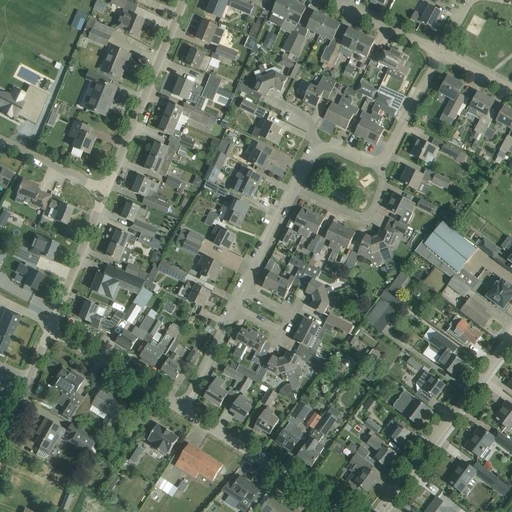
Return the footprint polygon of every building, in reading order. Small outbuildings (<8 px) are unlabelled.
[(112,0),(113,0),(111,4),(124,10),(128,1),(125,0),(112,0)] [(227,0),(213,0),(208,13),(221,19),(226,6),(228,7),(231,1),(227,0)] [(231,0),(231,1),(228,7),(250,16),(254,7),(237,0),(231,0)] [(269,22),(280,28),(292,2),(288,0),(288,1),(285,0),(278,0),(273,13),(274,13),(269,22)] [(298,25),(306,9),(305,9),(298,6),(299,5),(292,2),(280,28),(282,29),(284,24),(289,26),(291,22),(298,25)] [(423,17),(415,13),(412,19),(421,24),(422,22),(434,29),(443,13),(429,6),(423,17)] [(124,12),(117,28),(129,33),(138,37),(145,20),(135,16),(134,16),(124,12)] [(307,29),(319,35),(326,18),(322,17),(315,14),(315,13),(307,29)] [(319,35),(332,41),(340,25),(339,26),(332,22),(333,22),(326,18),(319,35)] [(90,19),(82,36),(88,38),(88,39),(107,46),(111,36),(94,30),(97,21),(90,19)] [(210,44),(219,47),(220,44),(225,31),(204,22),(197,38),(210,44)] [(353,51),(361,35),(357,33),(356,34),(349,30),(350,30),(349,29),(338,52),(337,53),(340,54),(350,58),(353,51)] [(284,50),(290,53),(298,35),(293,32),(284,50)] [(305,38),(298,35),(290,53),(287,59),(291,61),(294,55),(297,56),(305,38)] [(367,38),(361,35),(353,51),(367,58),(375,41),(374,41),(374,42),(367,39),(367,38)] [(253,50),(256,43),(257,40),(256,39),(249,36),(245,47),(253,50)] [(235,62),(239,53),(220,44),(219,47),(216,54),(220,55),(232,60),(232,61),(235,62)] [(327,62),(333,50),(329,48),(327,47),(321,59),(327,62)] [(112,48),(102,72),(115,77),(115,76),(121,79),(130,55),(112,48)] [(374,59),(390,67),(397,52),(391,49),(388,53),(384,51),(382,55),(377,53),(374,59)] [(192,50),(186,65),(206,73),(212,59),(192,50)] [(333,50),(327,62),(328,62),(334,65),(335,66),(340,54),(337,53),(338,52),(333,50)] [(397,52),(390,67),(406,74),(409,68),(404,66),(406,62),(401,60),(404,55),(397,52)] [(232,61),(232,60),(220,55),(218,60),(230,65),(232,61)] [(282,57),(280,60),(293,66),(291,69),(287,77),(293,80),(296,74),(300,68),(301,65),(294,62),(291,61),(287,59),(282,57)] [(348,64),(345,71),(353,74),(355,68),(348,64)] [(272,90),(262,65),(259,66),(263,79),(259,81),(254,91),(267,97),(269,91),(272,90)] [(287,80),(279,76),(282,71),(275,68),(265,71),(263,65),(262,65),(272,90),(275,89),(281,92),(287,80)] [(86,109),(105,117),(116,89),(109,86),(101,83),(104,78),(89,71),(85,80),(92,82),(96,84),(86,109)] [(207,83),(219,88),(223,90),(227,81),(211,75),(207,83)] [(308,93),(303,102),(316,108),(322,97),(328,100),(333,90),(336,83),(324,77),(318,90),(311,86),(308,93)] [(454,120),(467,96),(466,96),(466,97),(459,93),(463,85),(448,77),(440,93),(451,99),(443,115),(454,120)] [(196,104),(203,88),(181,79),(174,95),(196,104)] [(213,102),(219,88),(207,83),(202,97),(213,102)] [(239,83),(237,90),(248,95),(251,89),(239,83)] [(366,100),(374,104),(378,94),(366,89),(367,86),(361,83),(357,91),(362,94),(362,95),(368,98),(366,100)] [(347,87),(344,94),(349,97),(349,95),(352,89),(347,87)] [(0,108),(5,112),(5,111),(8,112),(7,114),(6,115),(10,117),(11,116),(10,116),(10,114),(16,117),(17,115),(23,118),(27,109),(40,115),(48,95),(37,89),(31,101),(24,98),(25,96),(22,94),(23,94),(21,93),(21,94),(17,92),(18,91),(16,91),(14,90),(13,92),(11,96),(9,99),(0,95),(0,94),(0,108)] [(478,117),(483,119),(483,118),(485,119),(487,116),(494,102),(478,93),(468,113),(477,118),(478,117)] [(389,107),(392,100),(398,103),(400,99),(393,96),(392,100),(389,99),(378,94),(374,104),(375,104),(381,107),(385,109),(386,106),(389,107)] [(332,103),(324,119),(335,125),(348,100),(342,97),(338,106),(332,103)] [(244,100),(240,108),(254,115),(258,107),(244,100)] [(348,100),(335,125),(346,130),(354,114),(356,116),(359,110),(351,106),(353,102),(348,100)] [(170,104),(164,119),(178,125),(181,117),(188,120),(189,118),(208,126),(213,115),(184,103),(182,109),(170,104)] [(378,114),(380,111),(381,107),(375,104),(372,111),(374,112),(372,116),(364,112),(361,118),(362,119),(354,134),(365,140),(378,114)] [(511,111),(505,107),(496,124),(501,127),(503,124),(511,128),(511,111)] [(52,113),(49,118),(55,121),(57,115),(52,113)] [(378,115),(365,140),(376,145),(385,129),(378,126),(383,117),(378,115)] [(475,128),(472,127),(468,135),(474,138),(475,138),(480,140),(492,119),(487,116),(485,119),(483,118),(483,119),(481,121),(479,120),(475,128)] [(182,135),(175,132),(178,125),(164,119),(159,131),(180,139),(182,135)] [(282,128),(267,121),(262,131),(257,128),(253,136),(259,139),(260,137),(278,146),(281,139),(277,137),(282,128)] [(70,137),(77,140),(71,154),(80,158),(82,151),(90,154),(96,139),(88,135),(91,128),(76,122),(70,137)] [(484,135),(484,136),(491,140),(495,132),(488,128),(484,135)] [(509,152),(509,151),(511,146),(511,137),(508,136),(497,157),(504,160),(509,152)] [(197,152),(200,145),(183,138),(180,146),(181,147),(182,146),(192,150),(197,152)] [(223,140),(217,152),(221,154),(225,155),(227,156),(233,144),(223,140)] [(419,140),(411,155),(426,162),(430,155),(435,157),(439,149),(419,140)] [(252,156),(249,163),(266,171),(269,163),(268,162),(270,157),(260,152),(263,146),(265,147),(253,141),(246,154),(252,156)] [(171,164),(176,151),(168,148),(156,142),(151,156),(171,164)] [(467,155),(445,145),(442,152),(458,160),(464,162),(467,155)] [(191,160),(194,152),(181,147),(178,155),(191,160)] [(217,152),(210,166),(220,170),(227,156),(225,155),(221,154),(217,152)] [(171,164),(151,156),(145,169),(158,175),(159,174),(166,177),(171,164)] [(238,173),(236,178),(258,189),(263,178),(254,173),(247,170),(248,167),(242,164),(238,173)] [(0,186),(5,189),(13,175),(3,170),(3,168),(0,166),(0,186)] [(210,166),(204,180),(214,185),(220,170),(210,166)] [(405,173),(401,183),(417,191),(420,183),(426,186),(430,180),(423,177),(424,176),(407,168),(407,169),(408,170),(407,173),(405,173)] [(433,182),(447,189),(451,181),(437,174),(433,182)] [(139,177),(133,192),(146,197),(150,199),(151,197),(153,191),(156,192),(159,186),(152,183),(152,182),(139,177)] [(166,184),(184,191),(186,185),(169,177),(166,184)] [(236,178),(229,192),(242,198),(243,195),(253,200),(255,195),(257,197),(260,191),(257,190),(258,189),(236,178)] [(17,194),(14,201),(22,204),(23,202),(30,205),(44,210),(46,205),(50,196),(39,191),(39,190),(34,188),(35,184),(23,180),(19,189),(17,194)] [(220,188),(218,193),(227,197),(228,195),(229,192),(224,190),(220,188)] [(395,195),(387,210),(402,217),(400,222),(407,226),(412,214),(411,212),(415,204),(395,195)] [(154,198),(150,207),(168,215),(172,205),(154,198)] [(225,202),(223,207),(245,217),(250,206),(241,202),(234,198),(231,204),(225,202)] [(4,200),(1,207),(7,209),(10,203),(4,200)] [(438,209),(435,207),(422,200),(418,207),(432,214),(435,215),(438,209)] [(58,211),(55,220),(66,225),(72,209),(51,201),(48,207),(58,211)] [(129,228),(142,233),(155,239),(158,230),(136,221),(138,216),(147,220),(150,212),(129,203),(122,218),(132,222),(129,228)] [(223,207),(220,212),(226,214),(223,220),(230,224),(239,228),(245,217),(223,207)] [(296,222),(295,225),(301,228),(298,233),(303,236),(314,213),(302,208),(296,222)] [(3,211),(0,215),(0,217),(6,221),(10,214),(3,211)] [(210,211),(208,216),(216,220),(218,215),(210,211)] [(314,213),(303,236),(307,238),(308,238),(311,232),(317,235),(320,228),(325,219),(314,213)] [(408,230),(409,228),(395,222),(392,229),(410,237),(412,232),(408,230)] [(453,280),(454,280),(455,278),(471,289),(478,279),(464,267),(477,250),(443,222),(430,238),(427,236),(415,252),(453,280)] [(327,236),(325,239),(326,240),(331,242),(329,248),(334,250),(344,228),(333,223),(329,232),(327,236)] [(219,237),(215,244),(228,251),(236,236),(217,226),(213,234),(219,237)] [(281,240),(279,242),(280,242),(287,246),(288,243),(294,231),(292,230),(286,228),(285,231),(281,240)] [(344,228),(334,250),(339,253),(342,247),(348,250),(351,242),(355,233),(344,228)] [(205,239),(191,231),(190,233),(182,229),(179,237),(201,248),(205,239)] [(117,230),(111,245),(131,253),(132,251),(125,248),(127,242),(135,245),(137,238),(117,230)] [(393,248),(397,237),(381,230),(378,236),(373,238),(382,260),(384,265),(385,264),(384,260),(388,258),(386,250),(390,248),(391,247),(393,248)] [(155,239),(142,233),(138,242),(158,251),(160,247),(164,250),(166,244),(155,239)] [(382,260),(373,238),(372,238),(366,235),(359,250),(372,255),(375,255),(378,266),(384,265),(382,260)] [(13,256),(12,257),(36,269),(36,268),(35,268),(40,258),(37,257),(38,254),(39,255),(52,260),(58,245),(46,240),(45,240),(35,236),(33,243),(35,244),(32,251),(30,250),(18,245),(13,256)] [(201,248),(179,237),(176,243),(183,246),(182,248),(198,256),(201,248)] [(321,238),(317,237),(316,240),(313,239),(309,249),(314,252),(316,248),(318,243),(321,238)] [(478,247),(495,259),(495,258),(500,252),(484,240),(483,242),(479,247),(478,247)] [(316,248),(314,252),(320,254),(324,246),(318,243),(316,248)] [(131,253),(111,245),(106,256),(126,264),(131,253)] [(346,266),(352,268),(358,254),(352,251),(346,266)] [(339,263),(346,266),(350,257),(343,254),(339,263)] [(205,269),(202,276),(215,282),(223,266),(204,257),(199,266),(205,269)] [(292,257),(289,264),(299,269),(303,262),(292,257)] [(313,267),(316,262),(311,259),(308,265),(313,267)] [(162,261),(158,270),(188,284),(188,283),(195,287),(196,286),(203,289),(206,283),(162,261)] [(299,285),(309,265),(303,262),(299,269),(294,278),(291,276),(288,282),(281,278),(273,293),(284,299),(292,285),(297,288),(299,285)] [(37,291),(44,276),(32,270),(31,270),(24,267),(20,265),(16,272),(28,278),(24,285),(37,291)] [(126,272),(133,276),(138,278),(141,270),(128,265),(126,272)] [(333,292),(331,287),(325,289),(324,286),(313,281),(314,279),(309,276),(314,268),(309,265),(299,285),(306,289),(305,292),(312,296),(313,299),(332,293),(333,292)] [(145,282),(133,277),(119,271),(116,279),(124,283),(123,287),(127,288),(129,285),(130,285),(141,290),(143,287),(143,286),(145,282)] [(262,288),(273,293),(281,278),(270,273),(262,288)] [(119,285),(120,283),(119,282),(99,274),(92,290),(113,299),(119,285)] [(389,289),(395,294),(408,278),(401,274),(389,289)] [(471,289),(455,278),(454,280),(453,280),(449,286),(464,298),(471,289)] [(146,282),(144,286),(156,293),(160,286),(148,279),(146,282)] [(488,297),(504,308),(511,296),(511,294),(511,293),(511,288),(501,280),(498,284),(488,297)] [(182,288),(178,296),(203,307),(210,293),(203,289),(196,286),(195,287),(188,283),(188,284),(185,289),(182,288)] [(144,309),(153,294),(143,287),(141,290),(123,319),(131,325),(142,308),(144,309)] [(382,299),(370,314),(379,321),(392,305),(395,307),(400,301),(393,297),(385,291),(380,298),(382,299)] [(311,308),(323,314),(329,304),(328,300),(335,298),(333,292),(332,293),(313,299),(314,302),(311,308)] [(471,299),(462,310),(484,327),(491,318),(481,310),(483,308),(471,299)] [(87,303),(80,318),(93,323),(91,326),(104,331),(106,329),(114,332),(121,320),(115,316),(110,323),(95,317),(99,308),(87,303)] [(5,310),(0,320),(0,354),(4,356),(20,316),(5,310)] [(142,341),(155,319),(147,315),(139,330),(136,328),(131,336),(124,332),(121,337),(119,336),(115,342),(124,348),(125,346),(131,350),(138,338),(142,341)] [(162,324),(155,319),(142,341),(149,345),(153,339),(162,324)] [(305,319),(299,331),(313,339),(320,326),(305,319)] [(340,319),(336,328),(349,334),(354,325),(340,319)] [(335,327),(325,322),(322,328),(331,333),(335,327)] [(475,345),(482,336),(469,326),(468,327),(464,324),(457,332),(475,345)] [(207,326),(204,331),(211,335),(214,330),(207,326)] [(228,342),(228,343),(237,347),(237,348),(244,352),(246,348),(247,348),(255,332),(248,328),(246,331),(242,329),(236,341),(230,338),(228,342)] [(313,339),(299,331),(293,341),(308,348),(313,339)] [(255,332),(247,348),(256,353),(251,361),(261,366),(266,356),(260,353),(266,341),(262,339),(263,336),(255,332)] [(436,363),(453,375),(463,362),(452,355),(457,348),(437,333),(431,341),(425,337),(424,339),(428,342),(430,349),(441,356),(436,363)] [(161,344),(153,339),(149,345),(141,357),(142,358),(142,360),(146,363),(148,362),(148,361),(155,366),(163,353),(166,355),(176,339),(168,334),(161,344)] [(311,349),(308,355),(315,358),(317,353),(311,349)] [(186,361),(193,365),(199,355),(192,351),(186,361)] [(279,359),(286,378),(288,378),(292,391),(299,389),(300,385),(298,378),(303,376),(301,367),(296,369),(301,359),(288,352),(285,358),(279,359)] [(181,358),(173,353),(162,370),(176,379),(186,363),(179,359),(181,358)] [(308,355),(305,361),(317,368),(320,361),(315,358),(308,355)] [(345,355),(342,360),(345,362),(343,364),(347,367),(349,365),(352,367),(356,363),(345,355)] [(282,379),(286,378),(279,359),(273,356),(266,369),(275,374),(277,375),(281,374),(282,379)] [(412,356),(407,363),(418,371),(423,364),(412,356)] [(322,373),(327,364),(320,361),(317,368),(316,370),(322,373)] [(230,368),(236,372),(239,366),(233,362),(230,368)] [(241,383),(245,377),(236,372),(230,368),(226,366),(223,373),(241,383)] [(363,366),(359,371),(364,374),(368,369),(363,366)] [(261,382),(267,372),(260,368),(254,380),(261,384),(262,385),(269,389),(270,387),(261,382)] [(53,408),(51,411),(59,416),(59,415),(69,422),(80,405),(84,398),(76,393),(84,379),(78,375),(76,378),(63,369),(52,387),(63,393),(56,404),(63,408),(61,413),(53,408)] [(370,370),(368,372),(369,376),(372,377),(375,376),(377,373),(376,370),(373,369),(370,370)] [(424,390),(428,393),(436,399),(446,386),(433,377),(426,371),(416,385),(424,390)] [(245,377),(241,383),(237,390),(244,394),(253,381),(245,377)] [(219,389),(224,382),(217,378),(205,398),(219,407),(228,394),(219,389)] [(339,386),(334,392),(338,395),(342,389),(339,386)] [(278,394),(269,389),(267,393),(260,403),(269,408),(278,394)] [(292,391),(285,397),(295,402),(292,391)] [(393,407),(417,425),(423,416),(429,408),(405,391),(393,407)] [(93,399),(88,407),(91,409),(90,411),(105,420),(103,423),(105,425),(110,428),(112,429),(122,414),(127,406),(117,399),(115,402),(107,397),(107,396),(101,392),(96,401),(93,399)] [(240,396),(236,403),(231,411),(236,414),(235,417),(243,422),(252,408),(245,404),(247,401),(240,396)] [(291,452),(300,440),(300,439),(303,435),(301,429),(298,427),(311,408),(302,402),(288,422),(290,423),(277,441),(291,452)] [(494,418),(502,424),(508,429),(511,423),(511,405),(507,402),(494,418)] [(80,405),(69,422),(76,426),(87,409),(80,405)] [(267,408),(259,421),(254,429),(260,433),(262,430),(270,435),(279,421),(271,416),(273,413),(267,408)] [(325,437),(338,419),(328,412),(315,429),(310,437),(311,438),(306,446),(306,445),(298,456),(312,466),(320,455),(319,455),(324,448),(324,446),(318,443),(324,435),(325,437)] [(315,429),(320,416),(314,414),(309,426),(315,429)] [(136,422),(144,427),(148,421),(140,415),(136,422)] [(42,433),(36,444),(41,447),(40,450),(37,455),(42,458),(44,458),(46,458),(48,456),(49,454),(50,455),(61,437),(63,438),(67,431),(60,427),(55,424),(46,419),(39,432),(42,433)] [(371,431),(377,435),(382,428),(368,419),(363,425),(371,431)] [(406,439),(410,433),(403,428),(402,427),(399,425),(393,420),(388,426),(395,432),(390,438),(401,446),(402,445),(403,446),(404,445),(407,441),(407,440),(406,439)] [(68,441),(90,453),(98,439),(72,424),(68,432),(72,434),(68,441)] [(152,447),(159,452),(162,449),(168,453),(169,453),(179,438),(170,433),(171,432),(165,428),(165,429),(158,425),(148,440),(149,440),(154,444),(152,447),(152,446),(152,447)] [(466,447),(474,453),(479,457),(486,447),(488,448),(495,438),(482,429),(476,437),(474,436),(466,447)] [(377,435),(371,431),(368,434),(372,437),(367,443),(378,451),(374,458),(385,467),(395,454),(374,438),(377,435)] [(511,441),(506,437),(501,444),(511,452),(511,441)] [(352,442),(349,447),(357,454),(359,452),(365,456),(369,451),(361,445),(359,448),(352,442)] [(126,458),(134,463),(143,449),(135,444),(126,458)] [(189,444),(184,453),(175,466),(196,479),(199,473),(213,482),(223,466),(189,444)] [(357,454),(355,457),(351,463),(357,467),(346,483),(358,492),(362,487),(367,491),(378,477),(367,468),(370,464),(357,454)] [(448,481),(456,487),(462,492),(477,472),(464,462),(455,473),(454,473),(448,481)] [(480,477),(492,486),(505,496),(510,489),(485,469),(480,477)] [(117,476),(110,487),(113,489),(120,478),(117,476)] [(159,477),(153,486),(171,497),(177,488),(159,477)] [(230,481),(222,490),(242,504),(238,509),(242,511),(253,511),(263,499),(256,495),(260,490),(259,491),(247,484),(248,482),(241,477),(235,485),(230,482),(230,481)] [(289,511),(271,497),(265,505),(261,510),(263,511),(289,511)] [(455,511),(437,498),(427,511),(455,511)]
